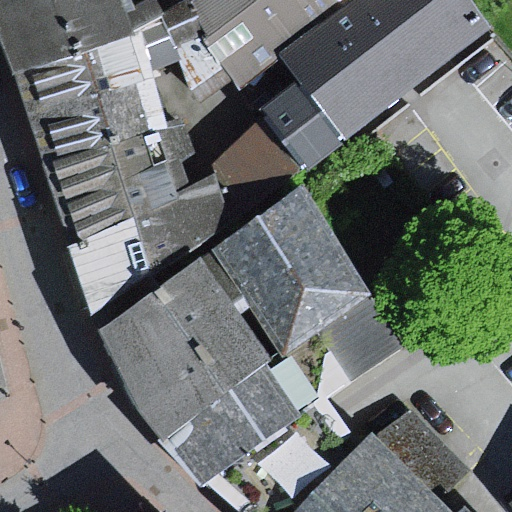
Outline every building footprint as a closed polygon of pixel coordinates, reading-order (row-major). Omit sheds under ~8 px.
[(0,0),(0,28),(18,71),(133,31),(122,0),(0,0)] [(341,4),(338,0),(198,0),(191,5),(239,75),(254,64),(341,4)] [(484,25),(466,0),(351,0),(284,52),(305,80),(347,130),(405,86),(484,25)] [(18,71),(32,115),(46,160),(163,123),(133,31),(18,71)] [(306,163),(347,130),(305,80),(285,95),(266,110),(306,163)] [(180,119),(163,123),(46,160),(59,197),(76,244),(133,216),(158,291),(194,263),(218,246),(231,237),(214,176),(190,188),(179,155),(190,151),(186,140),(180,119)] [(304,190),(231,237),(218,246),(253,298),(287,350),(364,293),(304,190)] [(76,244),(89,286),(104,326),(158,291),(133,216),(76,244)] [(194,263),(158,291),(104,326),(127,361),(170,430),(257,363),(194,263)] [(200,479),(291,412),(257,363),(170,430),(185,454),(200,479)] [(328,398),(201,484),(234,511),(301,511),(363,445),(328,398)] [(413,409),(379,443),(433,495),(467,461),(413,409)] [(471,511),(470,511),(447,511),(433,495),(379,443),(370,432),(363,445),(301,511),(471,511)]
